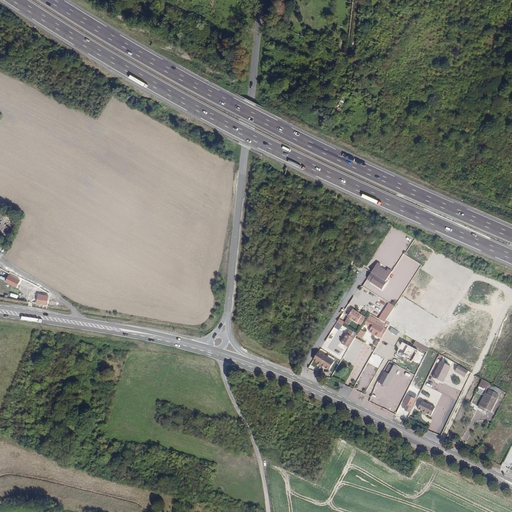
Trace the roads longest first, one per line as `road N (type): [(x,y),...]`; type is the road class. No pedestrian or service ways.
road 1 (motorway): [(14,0),(236,128),(511,257)]
road 2 (motorway): [(511,234),(236,107),(49,0)]
road 3 (primary): [(207,354),(511,489)]
road 4 (tertiary): [(226,318),(261,0)]
road 5 (primary): [(511,480),(250,360)]
road 6 (primary): [(205,346),(0,307)]
road 7 (primary): [(0,314),(203,353)]
road 8 (track): [(203,353),(221,361),(255,447),(268,511)]
